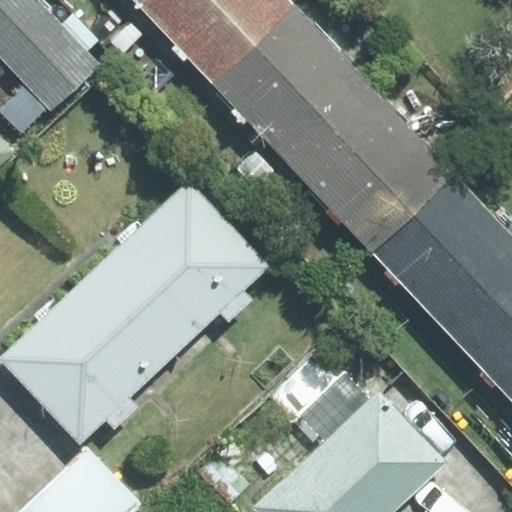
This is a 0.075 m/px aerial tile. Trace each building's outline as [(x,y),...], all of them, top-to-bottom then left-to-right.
[(0,0),(0,56),(50,109),(96,65),(33,0),(0,0)] [(287,0),(133,0),(133,1),(210,82),(292,5),(287,0)] [(292,5),(210,82),(297,174),(379,96),(292,5)] [(379,96),(297,174),(352,232),(434,154),(379,96)] [(0,165),(15,151),(0,136),(0,165)] [(376,241),(476,345),(511,310),(511,230),(453,169),(376,241)] [(189,179),(97,265),(177,351),(219,312),(228,321),(252,299),(245,290),(271,266),(189,179)] [(128,398),(177,351),(97,265),(0,356),(0,361),(80,443),(106,417),(115,426),(136,406),(128,398)] [(511,310),(476,345),(511,382),(511,310)] [(392,511),(445,462),(379,392),(370,401),(346,375),(300,418),(324,443),(254,509),(257,511),(392,511)] [(131,511),(140,504),(86,449),(19,511),(131,511)]
